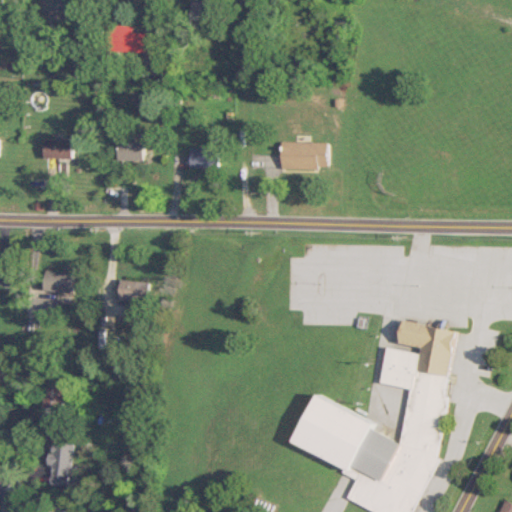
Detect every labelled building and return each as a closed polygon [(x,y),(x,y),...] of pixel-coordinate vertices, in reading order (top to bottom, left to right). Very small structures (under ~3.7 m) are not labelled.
[(35,0),(34,0),(34,27),(46,27),(46,11),(84,12),(83,0),(46,0),(35,0)] [(221,0),(193,0),(193,20),(222,20),(221,0)] [(159,32),(110,32),(110,52),(159,52),(159,32)] [(47,158),(75,158),(75,139),(47,139),(47,158)] [(120,159),(146,159),(146,140),(120,140),(120,159)] [(285,169),(330,169),(330,141),(285,141),(285,169)] [(221,147),(193,147),(193,167),(221,167),(221,147)] [(72,292),(74,272),(46,270),(45,290),(72,292)] [(121,300),(150,302),(152,282),(123,279),(121,300)] [(459,328),(407,320),(403,343),(389,346),(382,382),(407,386),(416,391),(413,408),(401,434),(319,396),(298,442),(346,464),(345,473),(356,478),(347,497),(380,511),(411,511),(438,454),(459,328)] [(44,408),(66,408),(66,378),(44,378),(44,408)] [(52,427),(52,412),(43,412),(43,426),(52,427)] [(53,483),(54,472),(52,472),(53,465),(54,465),(55,463),(51,463),(52,452),(55,452),(56,442),(74,443),(72,467),(67,467),(67,475),(69,475),(69,484),(53,483)] [(511,511),(511,500),(506,497),(499,511),(511,511)]
